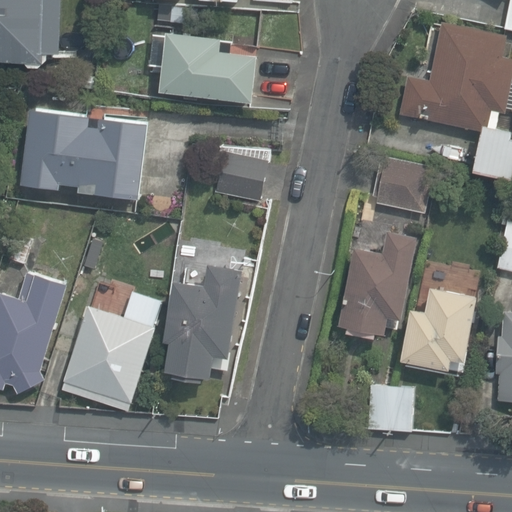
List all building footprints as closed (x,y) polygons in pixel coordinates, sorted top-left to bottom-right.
[(0,0),(0,59),(29,61),(32,64),(42,66),(50,57),(51,52),(62,52),(64,0),(0,0)] [(198,24),(200,7),(162,2),(160,19),(198,24)] [(475,169),(511,176),(511,129),(497,127),(500,110),(506,111),(511,84),(511,57),(504,56),(503,55),(508,34),(444,21),(433,71),(427,70),(425,78),(410,75),(402,111),(483,128),(475,169)] [(163,89),(256,99),(260,54),(233,51),(235,40),(224,39),(225,37),(170,31),(169,34),(156,33),(152,65),(166,66),(163,89)] [(82,189),(142,196),(151,122),(150,122),(34,108),(25,182),(62,187),(63,181),(83,183),(82,189)] [(216,191),(262,200),(271,147),(221,144),(219,154),(224,155),(216,191)] [(436,165),(387,155),(386,162),(381,161),(374,194),(378,195),(377,201),(426,212),(436,165)] [(498,265),(511,268),(511,219),(509,219),(498,265)] [(366,244),(370,224),(354,221),(350,240),(366,244)] [(349,329),(377,335),(378,330),(387,331),(390,314),(404,317),(420,235),(390,229),(386,250),(357,244),(341,322),(350,324),(349,329)] [(11,257),(26,262),(34,238),(19,233),(11,257)] [(175,374),(205,378),(205,374),(212,375),(216,352),(231,354),(245,267),(211,262),(208,283),(177,278),(168,338),(173,339),(168,367),(176,368),(175,374)] [(16,383),(21,391),(48,377),(43,367),(71,282),(30,269),(21,296),(1,289),(0,293),(0,385),(6,388),(8,381),(16,383)] [(99,282),(62,387),(130,410),(159,327),(154,325),(163,299),(136,290),(127,315),(108,309),(116,288),(99,282)] [(404,358),(465,369),(479,294),(433,285),(429,309),(414,306),(404,358)] [(499,398),(511,398),(511,310),(506,310),(504,334),(499,334),(497,371),(501,371),(499,398)] [(371,426),(414,428),(416,387),(373,384),(371,426)]
